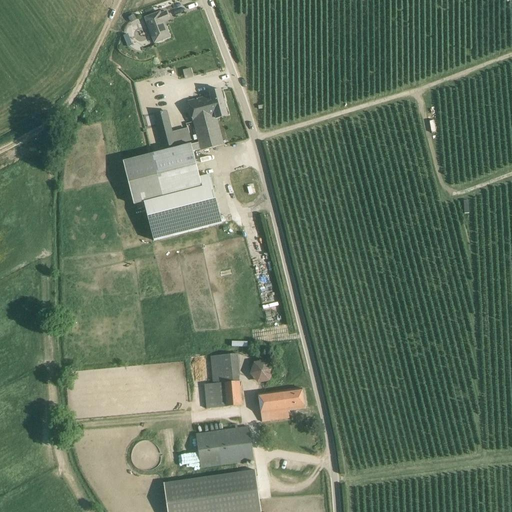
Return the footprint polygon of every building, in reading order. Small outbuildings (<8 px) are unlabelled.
[(170,38),(164,23),(170,21),(166,12),(161,14),(160,12),(145,18),(154,44),(170,38)] [(134,15),(128,18),(131,23),(137,20),(134,15)] [(123,36),(127,47),(132,46),(128,35),(123,36)] [(216,119),(218,119),(228,117),(221,90),(210,93),(210,96),(216,119)] [(216,119),(210,96),(188,102),(193,121),(198,143),(192,145),(192,144),(123,162),(134,206),(144,203),(154,242),(222,225),(210,176),(200,178),(193,152),(200,150),(200,152),(225,145),(218,119),(216,119)] [(164,149),(191,142),(188,130),(173,134),(167,112),(155,115),(164,149)] [(206,409),(226,408),(243,406),(240,382),(241,382),(238,355),(211,357),(213,384),(204,385),(206,409)] [(275,370),(266,360),(254,363),(250,375),(258,384),(271,382),(275,370)] [(305,409),(302,391),(302,389),(258,395),(258,397),(259,397),(261,414),(263,423),(289,419),(288,411),(305,409)] [(196,435),(200,469),(254,462),(249,427),(196,435)] [(191,454),(179,454),(178,464),(191,465),(191,454)] [(164,483),(167,511),(261,511),(255,470),(164,483)]
